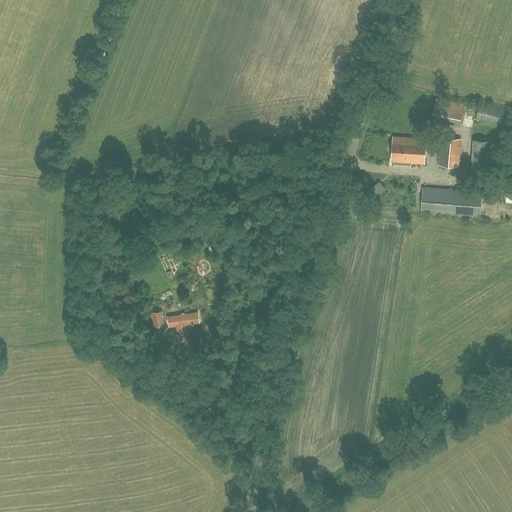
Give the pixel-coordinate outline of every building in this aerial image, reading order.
[(430,120),(445,123),(460,126),(464,104),(435,98),(430,120)] [(505,125),(509,110),(480,103),(476,118),(505,125)] [(423,164),(425,138),(393,136),(391,161),(423,164)] [(459,167),(462,139),(440,137),(438,165),(459,167)] [(490,176),(493,141),(473,139),(470,175),(490,176)] [(14,157),(14,167),(29,167),(29,157),(14,157)] [(480,218),(482,192),(423,188),(421,214),(480,218)] [(129,257),(141,245),(134,238),(122,250),(129,257)] [(161,311),(153,313),(155,327),(163,325),(161,311)] [(186,324),(199,321),(198,312),(167,316),(169,326),(176,325),(179,341),(188,339),(186,324)] [(173,345),(162,346),(163,353),(175,352),(173,345)]
